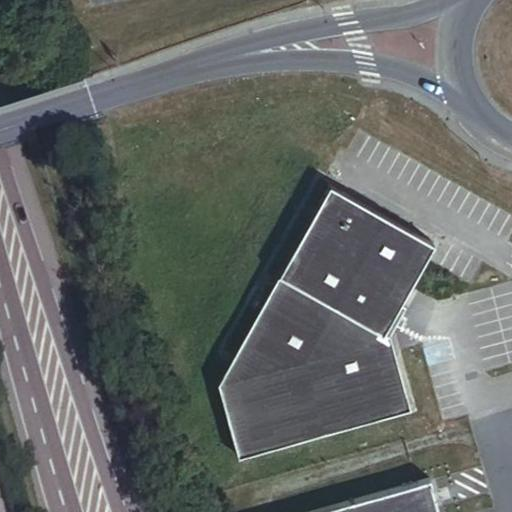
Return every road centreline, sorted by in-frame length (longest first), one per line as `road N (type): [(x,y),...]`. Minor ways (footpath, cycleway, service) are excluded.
road 1 (primary): [(120,511),(0,157)]
road 2 (primary): [(0,254),(67,511)]
road 3 (secondary): [(0,130),(241,55)]
road 4 (secondary): [(241,55),(365,63),(474,108)]
road 5 (secondary): [(461,0),(308,28),(241,55)]
